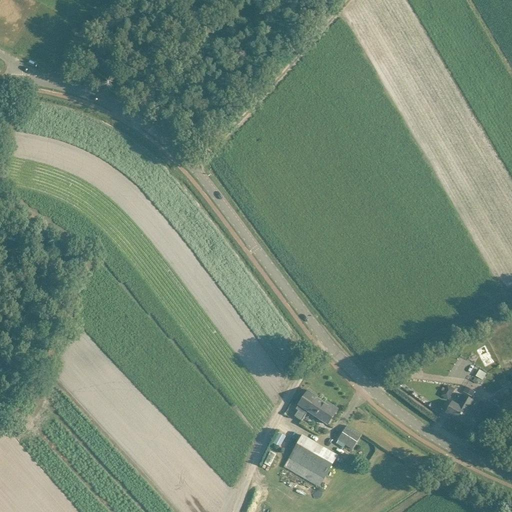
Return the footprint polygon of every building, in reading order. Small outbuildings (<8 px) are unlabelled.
[(479,370),(476,377),(478,378),(483,381),(486,374),(479,370)] [(449,389),(452,398),(460,395),(457,387),(449,389)] [(466,388),(463,392),(472,397),(475,392),(466,387),(466,388)] [(308,391),(303,399),(297,408),(300,410),(295,417),(301,422),(308,412),(328,425),(338,410),(329,404),(328,406),(317,399),(318,397),(308,391)] [(458,405),(452,402),(446,413),(471,427),(477,416),(469,411),(475,401),(464,394),(458,405)] [(499,408),(488,402),(481,414),(492,421),(499,408)] [(347,427),(342,435),(339,440),(353,449),(361,436),(347,427)] [(279,433),(273,444),(280,447),(286,437),(279,433)] [(338,456),(311,441),(303,436),(285,467),(320,487),(338,456)] [(278,452),(271,465),(277,468),(285,456),(278,452)]
